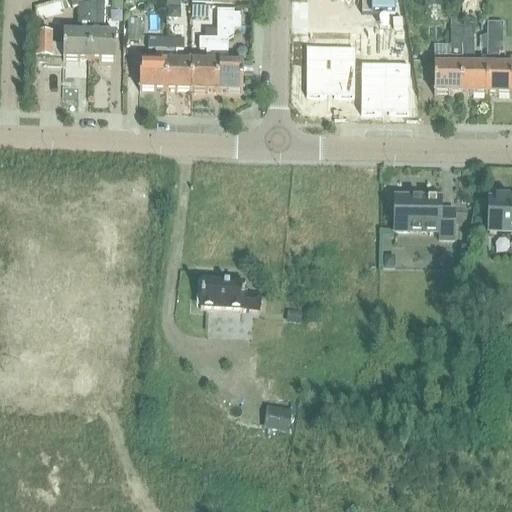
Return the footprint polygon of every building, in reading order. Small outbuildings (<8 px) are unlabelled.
[(89,64),(90,5),(90,4),(93,3),(91,0),(69,0),(72,10),(77,8),(77,37),(63,37),(63,47),(63,60),(63,63),(89,64)] [(123,13),(124,1),(112,0),(111,12),(123,13)] [(439,0),(424,0),(424,10),(440,10),(439,0)] [(115,64),(116,44),(116,38),(103,37),(105,1),(94,1),(94,5),(90,5),(89,64),(115,64)] [(168,9),(167,22),(180,22),(181,10),(168,9)] [(217,34),(217,42),(216,95),(242,95),(242,79),(242,65),(227,65),(228,43),(233,39),(234,33),(240,33),(240,21),(233,21),(233,13),(217,13),(217,34)] [(450,19),(450,31),(461,31),(461,19),(450,19)] [(139,44),(140,22),(129,22),(128,44),(139,44)] [(486,68),(486,98),(511,98),(511,68),(500,69),(500,56),(502,56),(502,25),(487,25),(486,56),(486,68)] [(433,98),(461,98),(461,31),(450,31),(450,48),(434,48),(433,98)] [(461,31),(461,98),(486,98),(486,68),(474,68),(473,48),(474,31),(461,31)] [(39,59),(63,60),(63,47),(51,47),(52,35),(39,35),(39,59)] [(139,94),(165,94),(165,41),(148,41),(148,52),(155,52),(155,64),(139,64),(139,74),(139,94)] [(165,94),(190,95),(190,65),(176,65),(176,52),(183,52),(184,42),(165,41),(165,94)] [(216,95),(217,42),(205,42),(199,42),(199,53),(206,53),(206,65),(190,65),(190,95),(216,95)] [(364,59),(316,59),(316,107),(364,107),(364,59)] [(252,65),(242,65),(242,79),(251,79),(252,65)] [(416,72),(368,71),(368,119),(416,120),(416,72)] [(394,222),(394,235),(439,235),(439,243),(454,243),(454,213),(440,213),(440,203),(395,202),(394,222)] [(511,204),(489,204),(489,236),(511,236),(511,204)] [(494,240),(493,255),(505,256),(506,241),(494,240)] [(395,259),(383,259),(384,270),(395,270),(395,259)] [(261,300),(244,297),(244,286),(202,284),(200,312),(243,314),(243,313),(259,315),(261,300)] [(287,314),(286,326),(300,327),(301,315),(287,314)] [(266,410),(263,433),(289,436),(292,414),(266,410)]
